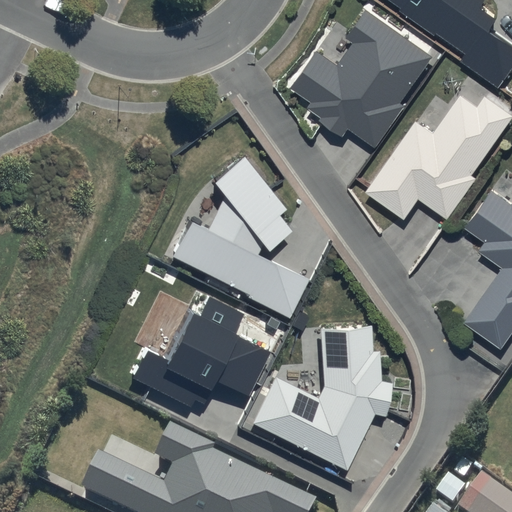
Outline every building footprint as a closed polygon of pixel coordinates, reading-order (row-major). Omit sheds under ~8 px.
[(459,59),(497,86),(511,64),(511,43),(488,27),(495,17),(479,5),(482,0),(390,0),(399,6),(397,8),(434,34),(436,31),(465,51),(459,59)] [(432,55),(365,7),(345,36),(353,42),(337,63),(315,48),(288,86),(310,101),(307,106),(320,115),(318,118),(342,135),(347,127),(374,146),(403,104),(399,100),(432,55)] [(415,119),(365,191),(404,218),(419,198),(447,218),(477,177),(472,173),(511,116),(511,114),(483,94),(476,104),(460,92),(432,131),(415,119)] [(288,210),(244,156),(215,182),(225,195),(209,231),(191,222),(173,256),(248,294),(247,297),(290,319),(309,280),(259,256),(264,246),(270,252),(293,232),(281,215),(288,210)] [(511,201),(511,203),(490,188),(464,226),(485,241),(478,251),(502,267),(463,322),(500,348),(511,329),(511,201)] [(245,315),(209,298),(200,316),(192,313),(169,360),(147,349),(133,379),(192,407),(195,400),(207,405),(218,381),(249,396),(270,352),(235,336),(245,315)] [(371,327),(321,329),(325,387),(319,399),(277,378),(254,424),(348,472),(375,415),(387,417),(393,384),(383,382),(380,351),(373,352),(371,327)] [(216,442),(170,420),(155,452),(172,460),(163,479),(97,449),(81,485),(140,511),(309,511),(317,496),(213,448),(216,442)] [(448,477),(435,496),(452,508),(465,489),(448,477)] [(460,511),(511,511),(511,502),(480,480),(459,510),(460,511)] [(438,502),(430,511),(449,511),(450,511),(438,502)]
